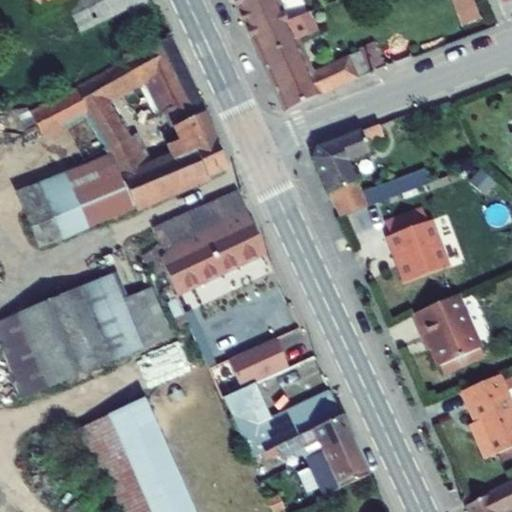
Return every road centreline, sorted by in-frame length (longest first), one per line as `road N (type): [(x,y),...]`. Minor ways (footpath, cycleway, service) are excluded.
road 1 (secondary): [(255,148),(422,511)]
road 2 (residential): [(511,51),(255,148)]
road 3 (secondary): [(187,0),(255,148)]
